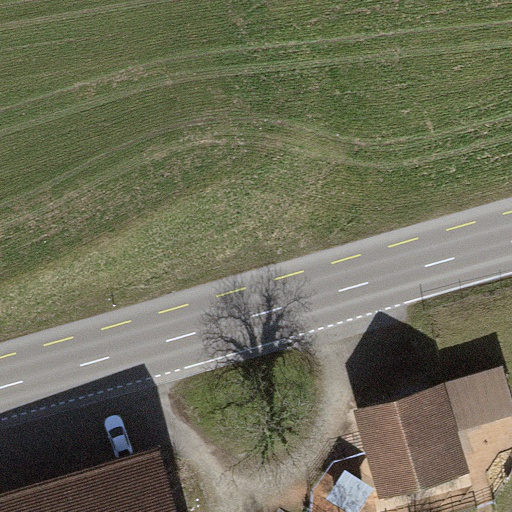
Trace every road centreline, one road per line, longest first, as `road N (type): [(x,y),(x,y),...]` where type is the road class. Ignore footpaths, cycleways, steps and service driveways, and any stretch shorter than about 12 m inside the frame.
road 1 (secondary): [(511,233),(0,380)]
road 2 (track): [(357,277),(361,350),(354,378),(245,511)]
road 3 (track): [(61,362),(203,456),(241,511)]
